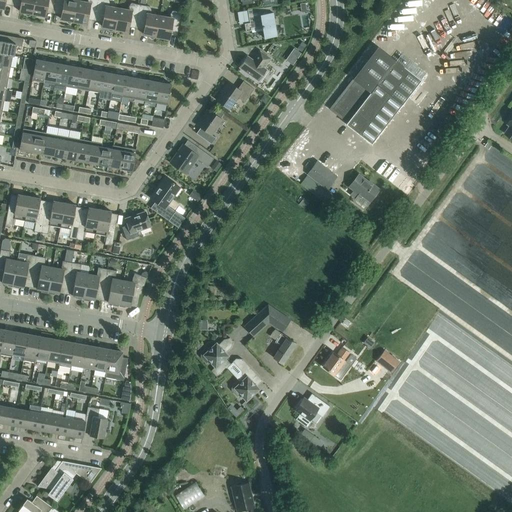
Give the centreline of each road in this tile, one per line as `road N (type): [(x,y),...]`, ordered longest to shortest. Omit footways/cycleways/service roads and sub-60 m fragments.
road 1 (residential): [(273,511),(259,449),(267,414),(511,73)]
road 2 (tertiary): [(165,332),(190,250),(329,52),(336,0)]
road 3 (residential): [(0,173),(130,191),(220,65)]
road 4 (residential): [(220,65),(0,24)]
road 5 (tertiary): [(99,511),(148,432),(165,332)]
road 6 (residential): [(165,332),(0,302)]
